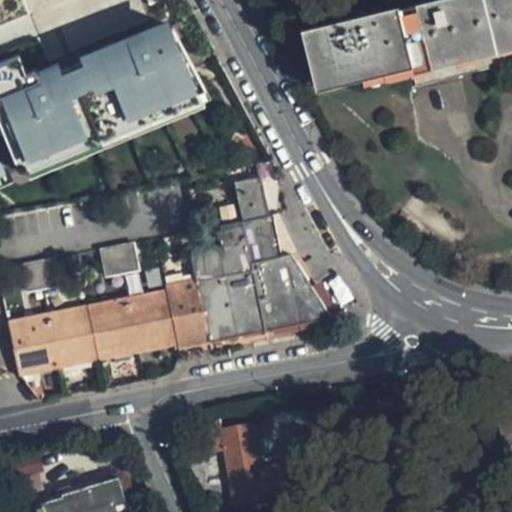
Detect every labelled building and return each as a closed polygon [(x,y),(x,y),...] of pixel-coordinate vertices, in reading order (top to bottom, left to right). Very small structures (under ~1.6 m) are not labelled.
[(320,85),(359,76),(361,84),(363,90),(409,79),(413,97),(504,76),(502,66),(511,63),(511,0),(448,0),(308,32),(317,72),(320,85)] [(209,104),(172,16),(28,75),(19,54),(0,61),(0,127),(23,181),(209,104)] [(359,76),(320,85),(317,72),(308,74),(313,95),(361,84),(359,76)] [(242,221),(267,216),(259,177),(241,182),(239,183),(237,190),(242,221)] [(179,348),(331,317),(291,254),(281,256),(273,214),(220,225),(223,245),(191,252),(196,278),(165,284),(179,348)] [(101,249),(106,276),(139,269),(134,243),(101,249)] [(27,291),(60,285),(54,258),(22,265),(27,291)] [(178,344),(166,288),(127,297),(138,351),(178,344)] [(138,351),(127,297),(87,305),(98,359),(138,351)] [(98,359),(87,305),(49,313),(60,367),(98,359)] [(60,367),(49,313),(8,321),(19,375),(60,367)] [(511,393),(495,396),(511,491),(511,393)] [(208,451),(227,448),(224,430),(222,417),(204,427),(208,451)] [(256,424),(224,430),(227,448),(237,509),(314,493),(307,460),(264,467),(256,424)] [(108,431),(94,434),(97,448),(110,445),(108,431)] [(118,480),(91,487),(91,494),(69,500),(36,508),(36,511),(112,511),(111,505),(123,502),(118,480)]
